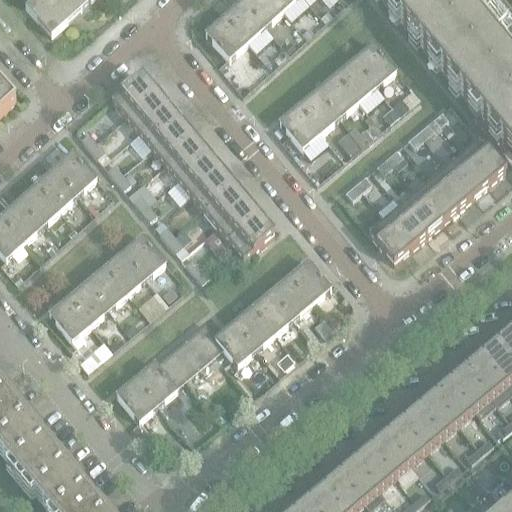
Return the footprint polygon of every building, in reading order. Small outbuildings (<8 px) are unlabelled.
[(52,43),(99,0),(27,0),(33,6),(25,13),(52,43)] [(283,18),(266,0),(250,0),(242,7),(266,34),(283,18)] [(301,2),(299,0),(266,0),(283,18),(301,2)] [(511,50),(486,20),(469,0),(378,0),(511,159),(511,50)] [(266,34),(242,7),(224,24),(248,50),(266,34)] [(248,50),(224,24),(206,40),(230,67),(248,50)] [(289,46),(282,53),(288,60),(295,53),(289,46)] [(396,79),(373,51),(354,68),(377,95),(396,79)] [(251,81),(264,70),(258,64),(246,75),(251,81)] [(377,95),(354,68),(335,83),(358,110),(377,95)] [(358,110),(335,83),(317,98),(340,125),(358,110)] [(126,126),(157,100),(143,84),(113,110),(126,126)] [(0,122),(16,108),(9,100),(5,103),(0,97),(0,92),(1,91),(0,90),(0,89),(0,122)] [(340,125),(317,98),(299,113),(322,141),(340,125)] [(139,142),(170,116),(157,100),(126,126),(139,142)] [(400,119),(412,109),(407,103),(395,114),(400,119)] [(322,141),(299,113),(280,129),(303,157),(322,141)] [(399,122),(392,113),(383,120),(390,129),(399,122)] [(152,157),(183,132),(170,116),(139,142),(152,157)] [(442,119),(434,125),(440,133),(446,128),(448,126),(442,119)] [(453,136),(446,128),(440,133),(447,141),(453,136)] [(372,144),(380,137),(374,129),(365,136),(372,144)] [(434,138),(428,130),(418,138),(425,146),(434,138)] [(166,173),(196,147),(183,132),(152,157),(166,173)] [(425,146),(418,138),(409,146),(415,154),(425,146)] [(89,139),(81,145),(89,155),(97,149),(89,139)] [(179,188),(209,163),(196,147),(166,173),(179,188)] [(506,178),(480,147),(463,161),(489,192),(506,178)] [(97,149),(89,155),(97,165),(105,158),(97,149)] [(403,164),(397,156),(387,164),(393,172),(403,164)] [(97,186),(73,159),(54,176),(78,203),(97,186)] [(489,192),(463,161),(448,175),(473,205),(489,192)] [(192,204),(223,178),(209,163),(179,188),(192,204)] [(393,172),(387,164),(377,173),(384,180),(393,172)] [(115,170),(107,177),(116,187),(123,180),(115,170)] [(473,205),(448,175),(432,188),(458,218),(473,205)] [(78,203),(54,176),(37,192),(61,218),(78,203)] [(205,220),(236,194),(223,178),(192,204),(205,220)] [(123,180),(116,187),(124,196),(131,189),(123,180)] [(372,190),(365,183),(356,191),(362,198),(372,190)] [(458,218),(432,188),(416,201),(442,231),(458,218)] [(362,198),(356,191),(346,199),(353,207),(362,198)] [(61,218),(37,192),(18,208),(43,234),(61,218)] [(218,235),(249,210),(236,194),(205,220),(218,235)] [(442,231),(416,201),(401,214),(426,244),(442,231)] [(141,202),(133,208),(142,218),(149,212),(141,202)] [(101,216),(107,211),(103,207),(97,211),(101,216)] [(43,234),(18,208),(1,224),(25,250),(43,234)] [(231,251),(262,225),(249,210),(218,235),(231,251)] [(149,212),(142,218),(150,227),(157,221),(149,212)] [(426,244),(401,214),(385,227),(411,258),(426,244)] [(25,250),(1,224),(0,224),(0,260),(6,267),(25,250)] [(245,267),(276,242),(262,225),(231,251),(245,267)] [(411,258),(385,227),(369,240),(394,271),(411,258)] [(167,233),(160,239),(168,249),(175,243),(167,233)] [(166,271),(143,243),(124,259),(147,287),(166,271)] [(175,243),(168,249),(176,259),(183,252),(175,243)] [(147,287),(124,259),(106,275),(129,302),(147,287)] [(193,264),(186,271),(194,281),(201,274),(193,264)] [(331,296),(308,268),(291,283),(314,310),(331,296)] [(201,274),(194,281),(202,290),(210,284),(201,274)] [(129,302),(106,275),(87,290),(110,317),(129,302)] [(314,310),(291,283),(272,299),(294,326),(314,310)] [(110,317),(87,290),(69,305),(92,333),(110,317)] [(294,326),(272,299),(253,314),(276,341),(294,326)] [(92,333),(69,305),(50,321),(72,349),(92,333)] [(276,341),(253,314),(235,329),(258,357),(276,341)] [(258,357),(235,329),(216,345),(224,355),(223,355),(238,373),(258,357)] [(132,341),(138,335),(133,330),(127,336),(132,341)] [(224,355),(216,345),(205,331),(204,332),(204,333),(193,342),(212,365),(223,355),(224,355)] [(511,337),(496,350),(511,369),(511,337)] [(175,395),(212,365),(193,342),(157,373),(175,395)] [(118,353),(113,348),(108,352),(113,358),(118,353)] [(511,389),(511,369),(496,350),(481,363),(506,394),(511,389)] [(112,359),(105,351),(100,355),(107,363),(112,359)] [(506,394),(481,363),(465,377),(491,407),(506,394)] [(175,395),(157,373),(155,370),(136,386),(159,413),(178,398),(175,395)] [(491,407),(465,377),(450,390),(475,420),(491,407)] [(159,413),(136,386),(117,402),(140,429),(159,413)] [(475,420),(450,390),(434,403),(459,433),(475,420)] [(0,457),(2,460),(34,433),(25,422),(21,424),(9,410),(3,402),(6,399),(0,392),(0,457)] [(459,433),(434,403),(418,416),(444,446),(459,433)] [(444,446),(418,416),(402,429),(428,460),(444,446)] [(428,460),(402,429),(386,443),(412,473),(428,460)] [(502,444),(511,436),(511,432),(509,429),(497,438),(502,444)] [(42,508),(74,481),(64,469),(61,472),(42,449),(45,447),(34,433),(2,460),(42,508)] [(412,473),(386,443),(370,456),(396,486),(412,473)] [(482,461),(493,452),(488,446),(477,455),(482,461)] [(471,470),(482,461),(477,455),(466,464),(471,470)] [(396,486),(370,456),(355,469),(380,499),(396,486)] [(365,511),(380,499),(355,469),(339,482),(364,511),(365,511)] [(451,487),(462,478),(457,472),(446,481),(451,487)] [(511,477),(470,511),(508,511),(511,509),(511,477)] [(45,511),(94,511),(82,498),(86,495),(74,481),(42,508),(45,511)] [(440,497),(451,487),(446,481),(435,490),(440,497)] [(364,511),(339,482),(323,495),(337,511),(364,511)] [(337,511),(323,495),(308,508),(311,511),(337,511)] [(417,511),(421,511),(430,504),(425,498),(414,508),(417,511)]
